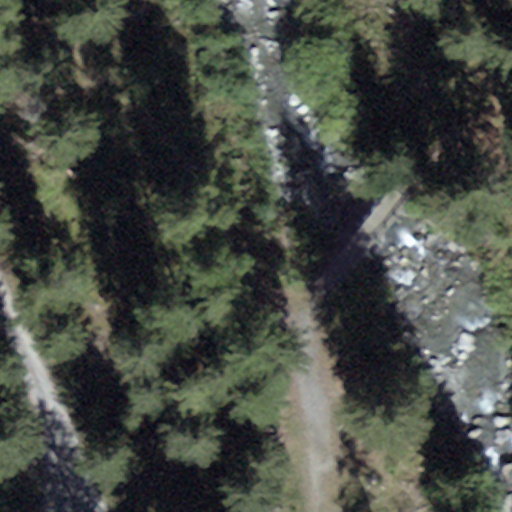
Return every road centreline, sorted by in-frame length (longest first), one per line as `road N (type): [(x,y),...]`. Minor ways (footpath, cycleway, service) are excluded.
road 1 (track): [(71,511),(61,439),(24,310)]
road 2 (track): [(502,146),(486,0)]
